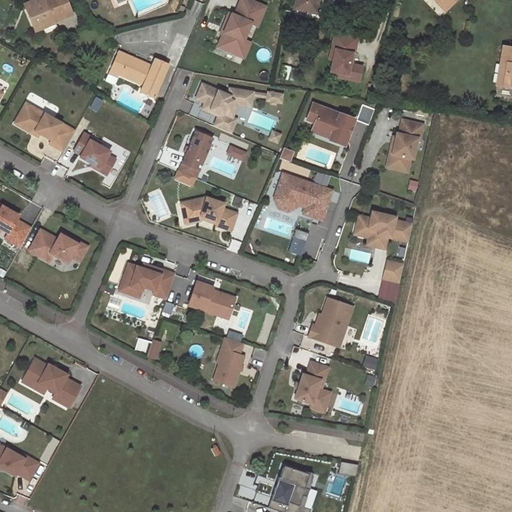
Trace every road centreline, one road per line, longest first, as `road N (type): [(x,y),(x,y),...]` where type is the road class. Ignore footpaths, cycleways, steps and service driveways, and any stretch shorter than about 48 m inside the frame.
road 1 (residential): [(68,343),(203,417),(248,432)]
road 2 (residential): [(290,285),(122,222)]
road 3 (residential): [(122,222),(183,77)]
road 4 (residential): [(290,285),(292,308),(248,432)]
road 5 (residential): [(122,222),(0,154)]
road 6 (residential): [(68,343),(122,222)]
road 7 (residential): [(350,189),(324,270),(290,285)]
